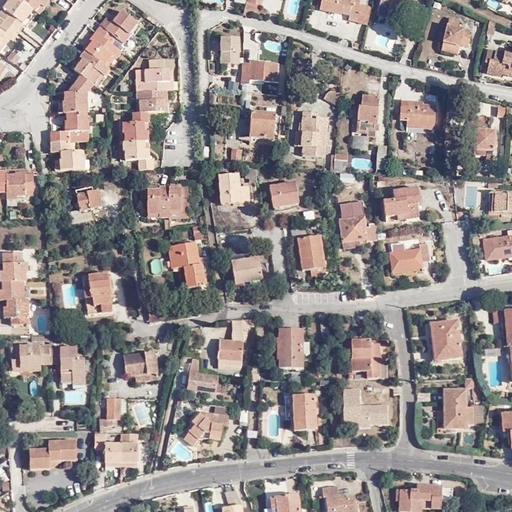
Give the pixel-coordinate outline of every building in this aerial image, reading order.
[(8,0),(0,0),(0,8),(3,11),(8,3),(7,3),(8,0)] [(8,3),(3,11),(0,14),(0,19),(17,33),(22,25),(18,22),(30,8),(19,0),(8,0),(7,3),(8,3)] [(45,0),(19,0),(30,8),(33,11),(36,12),(45,0)] [(45,0),(36,12),(39,15),(50,0),(45,0)] [(262,0),(247,0),(245,10),(258,13),(259,6),(261,6),(262,0)] [(348,21),(367,26),(372,8),(360,5),(360,2),(353,0),(321,0),(319,10),(342,16),(342,14),(350,16),(348,21)] [(389,9),(400,12),(401,8),(410,10),(412,3),(410,2),(410,0),(380,0),(377,16),(387,19),(389,9)] [(33,11),(30,8),(18,22),(22,25),(33,11)] [(398,21),(400,12),(389,9),(387,19),(398,21)] [(100,26),(96,33),(111,44),(116,38),(124,45),(131,35),(130,34),(138,24),(121,12),(117,17),(113,23),(111,21),(110,22),(104,29),(100,26)] [(0,19),(0,46),(7,37),(11,39),(17,33),(0,19)] [(106,19),(100,26),(104,29),(110,22),(106,19)] [(443,43),(460,46),(468,48),(470,38),(468,37),(470,32),(458,29),(460,21),(449,19),(443,43)] [(487,34),(493,35),(495,25),(489,24),(487,34)] [(96,33),(87,26),(81,34),(90,41),(90,39),(96,33)] [(115,58),(120,51),(119,51),(111,44),(96,33),(90,39),(93,41),(85,51),(105,66),(112,56),(115,58)] [(0,46),(0,54),(11,39),(7,37),(0,46)] [(111,44),(119,51),(124,45),(116,38),(111,44)] [(239,39),(221,38),(221,64),(238,64),(239,39)] [(90,41),(83,49),(85,51),(93,41),(90,39),(90,41)] [(458,54),(460,46),(443,43),(442,51),(458,54)] [(493,62),(495,52),(489,50),(485,64),(489,65),(490,61),(493,62)] [(82,60),(74,71),(76,72),(81,76),(93,86),(102,75),(104,77),(109,70),(107,68),(105,66),(85,51),(80,58),(82,60)] [(511,53),(511,55),(495,52),(493,62),(490,61),(489,65),(487,74),(501,77),(501,75),(511,77),(511,53)] [(15,65),(20,59),(13,53),(7,60),(15,65)] [(3,55),(0,57),(0,62),(8,71),(13,66),(3,55)] [(105,66),(107,68),(115,58),(112,56),(105,66)] [(80,58),(72,69),(74,71),(82,60),(80,58)] [(149,61),(149,71),(165,70),(165,60),(149,61)] [(250,65),(243,64),(241,84),(249,85),(249,80),(277,83),(278,64),(251,62),(250,65)] [(167,92),(173,92),(173,82),(170,82),(170,71),(170,70),(165,70),(149,71),(145,71),(145,83),(142,83),(142,93),(167,92)] [(145,71),(136,71),(137,93),(142,93),(142,83),(145,83),(145,71)] [(81,76),(76,72),(69,81),(74,85),(81,76)] [(102,75),(93,86),(94,86),(96,88),(104,77),(102,75)] [(66,115),(88,114),(87,95),(94,86),(93,86),(81,76),(74,85),(67,94),(64,94),(64,103),(63,103),(63,114),(66,115)] [(237,91),(238,82),(229,82),(228,90),(237,91)] [(152,114),(164,113),(164,101),(167,101),(167,92),(142,93),(137,93),(137,102),(139,102),(140,114),(148,114),(152,114)] [(338,107),(339,93),(336,92),(332,92),(330,92),(327,94),(326,96),(325,101),(338,107)] [(376,132),(377,125),(379,98),(362,96),(361,108),(359,107),(356,133),(367,134),(366,137),(376,138),(376,132)] [(423,103),(401,102),(400,121),(407,122),(406,128),(435,130),(436,106),(423,105),(423,103)] [(505,108),(498,108),(497,118),(505,118),(505,108)] [(275,114),(252,112),(250,138),(273,140),(275,114)] [(311,119),(311,113),(303,113),(302,133),(298,133),(297,147),(303,148),(303,157),(325,158),(328,118),(316,118),(316,120),(311,119)] [(50,133),(51,143),(69,143),(69,133),(89,132),(89,121),(88,122),(88,114),(66,115),(66,122),(65,123),(65,133),(60,133),(50,133)] [(124,134),(125,143),(145,142),(144,124),(148,124),(148,114),(140,114),(137,114),(132,114),(133,124),(122,124),(123,134),(124,134)] [(474,150),(485,151),(495,151),(495,131),(483,131),(483,126),(488,127),(488,119),(483,119),(483,118),(476,117),(474,150)] [(138,161),(139,171),(153,170),(153,160),(149,160),(145,160),(145,142),(125,143),(123,143),(123,153),(125,152),(125,161),(138,161)] [(51,143),(51,154),(61,154),(61,161),(60,161),(60,172),(85,171),(84,160),(83,160),(83,152),(75,152),(69,153),(69,143),(51,143)] [(386,147),(378,146),(375,170),(384,171),(386,147)] [(232,164),(241,165),(242,150),(233,149),(232,164)] [(334,154),(333,171),(346,172),(347,155),(334,154)] [(493,157),(486,156),(485,166),(493,166),(493,157)] [(15,176),(6,176),(7,194),(7,201),(18,201),(18,198),(25,197),(25,192),(33,192),(33,176),(24,176),(24,174),(15,174),(15,176)] [(238,175),(218,177),(221,206),(249,203),(248,187),(239,188),(238,175)] [(341,176),(340,183),(354,184),(354,177),(341,176)] [(274,208),(291,205),(299,204),(295,183),(269,188),(273,208),(274,208)] [(190,185),(181,185),(181,188),(169,188),(169,212),(181,212),(181,215),(190,215),(190,185)] [(169,188),(169,187),(160,187),(160,190),(148,191),(148,200),(148,215),(159,215),(159,219),(169,219),(169,212),(169,188)] [(408,215),(409,219),(419,218),(417,205),(420,205),(418,189),(393,192),(394,201),(383,203),(385,218),(408,215)] [(99,192),(76,196),(79,213),(102,208),(99,192)] [(511,214),(494,213),(495,193),(490,193),(488,215),(511,216),(511,214)] [(511,193),(495,193),(494,213),(511,214),(511,193)] [(376,233),(375,224),(369,225),(369,228),(366,229),(362,203),(359,203),(359,198),(351,199),(354,219),(339,221),(344,251),(354,249),(353,242),(367,239),(367,242),(377,241),(376,233)] [(305,219),(314,219),(314,211),(304,212),(305,219)] [(310,271),(325,269),(326,269),(321,236),(297,239),(302,272),(310,271)] [(511,237),(508,238),(484,241),(486,261),(504,258),(504,256),(511,255),(511,237)] [(353,242),(354,249),(368,247),(367,242),(367,239),(353,242)] [(196,243),(168,247),(172,270),(184,268),(187,289),(205,286),(202,265),(199,265),(196,243)] [(396,245),(397,253),(420,250),(419,246),(412,247),(411,243),(396,245)] [(420,250),(397,253),(390,254),(392,272),(422,268),(421,263),(429,262),(427,244),(419,245),(419,246),(420,250)] [(3,255),(4,273),(4,284),(24,283),(27,283),(26,273),(28,273),(27,264),(23,264),(22,254),(3,255)] [(243,283),(263,280),(259,258),(231,263),(235,285),(243,283)] [(337,260),(340,277),(349,275),(346,258),(337,260)] [(326,275),(325,269),(310,271),(311,278),(326,275)] [(108,274),(88,276),(91,298),(92,299),(93,307),(88,308),(88,315),(113,312),(110,290),(109,281),(108,274)] [(91,298),(88,276),(84,277),(88,308),(93,307),(92,299),(91,298)] [(264,286),(263,280),(243,283),(244,290),(264,286)] [(4,284),(2,284),(3,291),(3,302),(6,302),(24,301),(24,283),(4,284)] [(28,301),(24,301),(6,302),(7,309),(7,320),(11,320),(11,326),(29,326),(28,301)] [(148,308),(150,324),(165,322),(162,306),(148,308)] [(505,324),(507,347),(511,346),(511,309),(493,312),(494,325),(501,324),(505,324)] [(243,327),(255,327),(256,320),(233,322),(232,342),(219,341),(218,359),(241,361),(243,342),(243,336),(243,332),(243,327)] [(457,322),(431,325),(435,361),(461,358),(457,322)] [(302,330),(279,330),(279,342),(281,342),(281,360),(278,360),(278,370),(303,369),(303,362),(307,362),(306,355),(308,355),(308,346),(301,346),(301,341),(302,341),(302,330)] [(49,337),(39,337),(40,347),(50,346),(50,338),(49,337)] [(50,346),(50,349),(59,349),(59,338),(50,338),(50,346)] [(366,380),(380,379),(380,362),(375,362),(375,353),(379,353),(379,345),(370,345),(370,341),(351,341),(352,372),(366,372),(366,380)] [(40,365),(50,365),(50,364),(50,349),(50,346),(40,347),(19,347),(19,360),(11,361),(12,372),(20,372),(19,369),(41,368),(40,365)] [(19,360),(19,347),(11,348),(11,361),(19,360)] [(50,349),(50,364),(60,363),(60,373),(72,373),(73,383),(85,382),(85,359),(77,359),(77,348),(59,349),(50,349)] [(135,377),(158,374),(155,352),(124,356),(126,378),(135,377)] [(192,359),(190,372),(198,373),(200,360),(192,359)] [(218,366),(241,368),(241,361),(218,359),(218,366)] [(72,373),(60,373),(61,383),(73,383),(72,373)] [(158,380),(158,374),(135,377),(136,383),(158,380)] [(218,378),(189,374),(187,390),(216,395),(218,378)] [(474,389),(474,380),(464,380),(464,386),(468,386),(468,389),(474,389)] [(360,389),(343,390),(344,428),(389,427),(388,405),(361,406),(360,389)] [(473,424),(473,408),(466,408),(466,390),(444,391),(444,429),(466,429),(466,426),(474,426),(473,424)] [(315,396),(292,397),(294,432),(316,430),(315,396)] [(121,400),(108,400),(108,420),(108,421),(117,421),(121,421),(121,400)] [(473,406),(473,408),(473,424),(484,424),(483,406),(473,406)] [(215,407),(214,415),(229,417),(230,410),(215,407)] [(229,417),(214,415),(200,413),(191,423),(195,426),(183,439),(193,447),(199,440),(205,433),(210,435),(209,440),(220,441),(222,427),(228,428),(229,417)] [(509,432),(510,438),(511,449),(511,413),(501,414),(503,432),(509,432)] [(106,434),(95,434),(95,450),(104,451),(104,464),(105,464),(121,464),(121,444),(120,444),(106,444),(106,434)] [(120,434),(120,444),(121,444),(121,464),(136,464),(137,464),(137,435),(120,434)] [(50,463),(61,462),(76,462),(76,441),(48,442),(48,450),(29,450),(30,471),(50,470),(50,463)] [(416,492),(400,491),(400,503),(398,511),(420,511),(421,502),(431,502),(431,509),(441,510),(442,488),(416,486),(416,492)] [(338,500),(338,496),(337,488),(323,490),(324,498),(326,498),(327,511),(355,511),(354,498),(345,499),(338,500)] [(453,503),(453,488),(444,488),(444,503),(453,503)] [(300,511),(298,495),(275,498),(276,511),(300,511)]
